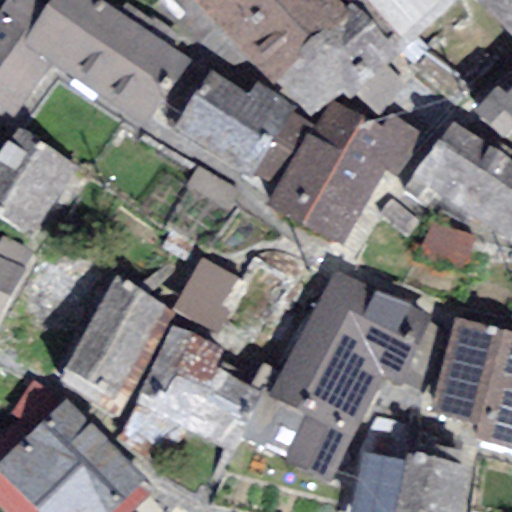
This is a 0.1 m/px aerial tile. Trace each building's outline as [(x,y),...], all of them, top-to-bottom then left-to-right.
[(42,0),(4,0),(0,7),(0,107),(14,117),(48,66),(18,46),(47,3),(42,0)] [(188,60),(98,0),(49,0),(47,3),(18,46),(48,66),(141,129),(188,60)] [(195,0),(222,28),(251,0),(195,0)] [(345,0),(251,0),(222,28),(276,83),(309,52),(355,10),(345,0)] [(367,0),(406,45),(453,4),(449,0),(367,0)] [(511,0),(477,0),(511,35),(511,0)] [(355,10),(309,52),(343,88),(351,98),(397,55),(355,10)] [(309,119),(343,88),(309,52),(276,83),(309,119)] [(299,109),(257,85),(249,98),(208,74),(173,134),(256,183),(258,178),(295,116),(299,109)] [(497,85),(472,112),(501,141),(511,129),(511,88),(506,94),(497,85)] [(381,131),(331,101),(316,127),(295,116),(258,178),(275,187),(265,204),(340,247),(384,171),(397,178),(422,134),(390,115),(381,131)] [(511,235),(511,161),(449,122),(403,194),(428,210),(437,198),(508,243),(511,235)] [(0,150),(0,216),(30,237),(78,169),(17,127),(0,150)] [(417,223),(390,201),(377,217),(403,239),(417,223)] [(473,239),(430,223),(419,251),(463,267),(473,239)] [(0,315),(23,269),(0,257),(0,315)] [(202,258),(172,310),(215,335),(229,312),(221,308),(238,279),(202,258)] [(436,326),(333,272),(270,396),(302,410),(283,460),(330,479),(381,380),(418,389),(436,326)] [(117,275),(61,374),(116,418),(172,314),(117,275)] [(511,333),(454,319),(430,414),(479,426),(475,439),(511,448),(511,333)] [(221,348),(169,327),(116,441),(158,471),(182,429),(234,451),(264,394),(208,369),(221,348)] [(32,431),(59,407),(31,382),(9,413),(32,431)] [(137,483),(65,401),(59,407),(32,431),(0,459),(0,511),(131,511),(144,499),(132,487),(137,483)] [(457,511),(466,469),(408,452),(405,464),(393,511),(457,511)] [(393,511),(405,464),(363,455),(350,511),(393,511)]
